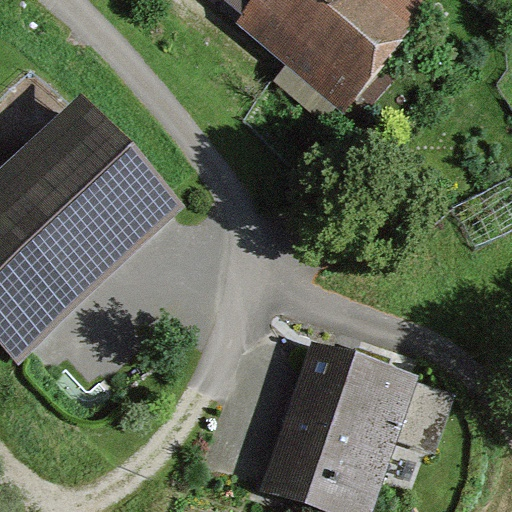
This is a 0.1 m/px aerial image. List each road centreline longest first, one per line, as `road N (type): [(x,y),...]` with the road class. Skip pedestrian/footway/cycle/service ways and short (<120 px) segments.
road 1 (track): [(511,419),(455,363),(247,284)]
road 2 (track): [(203,392),(99,511)]
